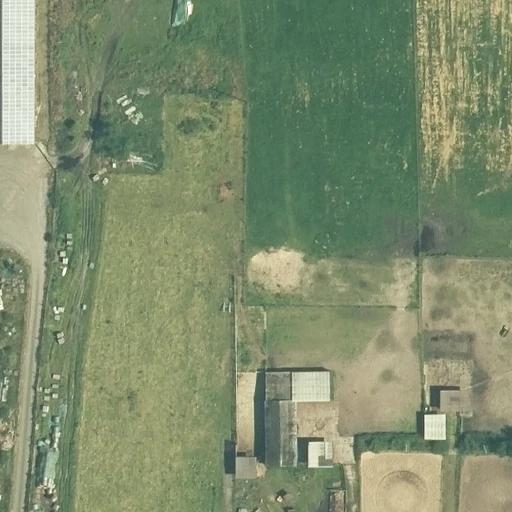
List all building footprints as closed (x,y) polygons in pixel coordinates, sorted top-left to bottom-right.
[(0,0),(0,139),(35,139),(34,0),(0,0)] [(262,464),(293,464),(292,400),(334,399),(333,370),(261,370),(262,464)] [(436,388),(436,407),(465,407),(466,388),(436,388)] [(420,413),(421,438),(445,437),(444,412),(420,413)] [(328,465),(328,440),(303,440),(303,464),(328,465)] [(251,477),(251,455),(232,455),(231,476),(251,477)]
